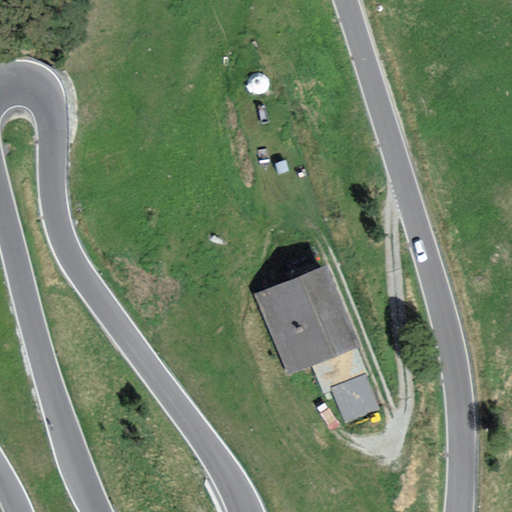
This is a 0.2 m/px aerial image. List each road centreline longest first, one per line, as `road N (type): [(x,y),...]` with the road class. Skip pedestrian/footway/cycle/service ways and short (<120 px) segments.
road 1 (tertiary): [(346,0),(449,339),(462,439),(458,511)]
road 2 (tertiary): [(245,511),(212,451),(71,257),(54,203),(45,95),(27,82),(0,86)]
road 3 (tertiary): [(0,195),(53,397),(97,511)]
